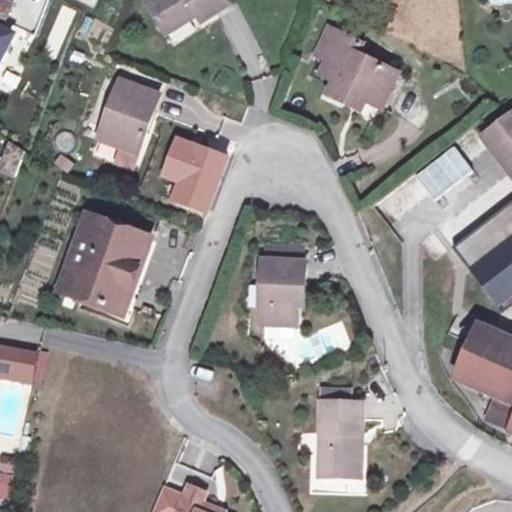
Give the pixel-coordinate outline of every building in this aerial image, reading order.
[(0,20),(9,2),(2,0),(0,0),(0,55),(10,33),(0,28),(0,20)] [(236,2),(234,0),(153,0),(172,31),(204,12),(209,19),(236,2)] [(328,73),(342,80),(358,50),(362,41),(338,29),(325,54),(335,60),(328,73)] [(372,46),(362,41),(358,50),(368,55),(372,46)] [(354,103),(358,94),(373,101),(390,109),(406,75),(368,55),(358,50),(342,80),(335,93),(354,103)] [(166,93),(126,78),(105,136),(145,152),(152,130),(149,129),(157,107),(161,108),(166,93)] [(373,101),(358,94),(354,103),(368,110),(373,101)] [(511,119),(491,136),(511,163),(511,208),(461,247),(474,263),(479,258),(483,263),(478,268),(511,311),(511,310),(511,307),(511,306),(511,305),(511,119)] [(399,231),(474,172),(454,147),(379,206),(399,231)] [(156,239),(96,217),(76,273),(95,279),(88,298),(130,313),(156,239)] [(274,247),(272,262),(311,266),(312,251),(274,247)] [(311,291),(313,266),(311,266),(272,262),(269,262),(264,325),(302,328),(305,291),(311,291)] [(70,292),(88,298),(95,279),(76,273),(70,292)] [(511,336),(482,323),(458,375),(499,394),(488,418),(511,429),(511,336)] [(9,348),(7,357),(39,366),(42,355),(9,348)] [(7,357),(2,373),(37,382),(40,366),(39,366),(7,357)] [(369,438),(370,405),(327,403),(324,479),(358,480),(360,438),(369,438)] [(369,438),(360,438),(358,480),(366,480),(369,438)] [(0,461),(0,501),(12,502),(14,462),(0,461)] [(189,511),(210,511),(214,505),(217,496),(200,488),(189,511)]
